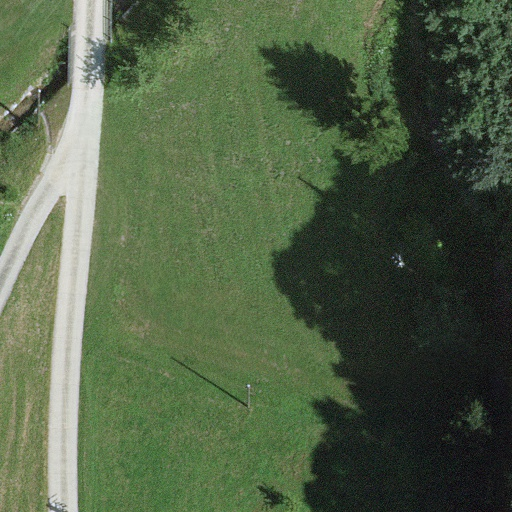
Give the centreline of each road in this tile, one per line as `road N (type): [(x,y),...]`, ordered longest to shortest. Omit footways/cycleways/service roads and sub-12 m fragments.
road 1 (unclassified): [(96,0),(76,511)]
road 2 (track): [(18,247),(85,135)]
